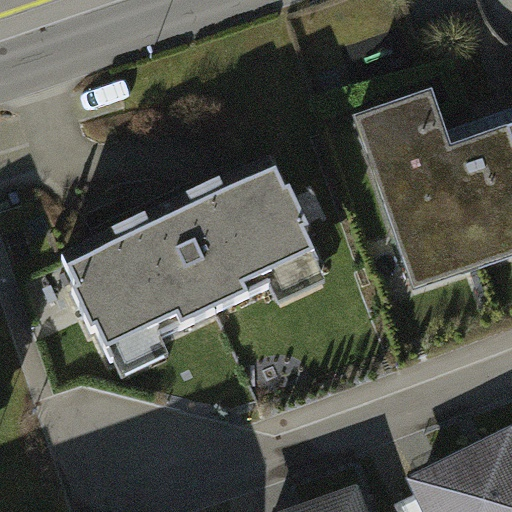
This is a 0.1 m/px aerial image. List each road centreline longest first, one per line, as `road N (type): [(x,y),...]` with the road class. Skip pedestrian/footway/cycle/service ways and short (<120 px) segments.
road 1 (residential): [(511,376),(282,465),(101,474)]
road 2 (tertiary): [(0,79),(232,0)]
